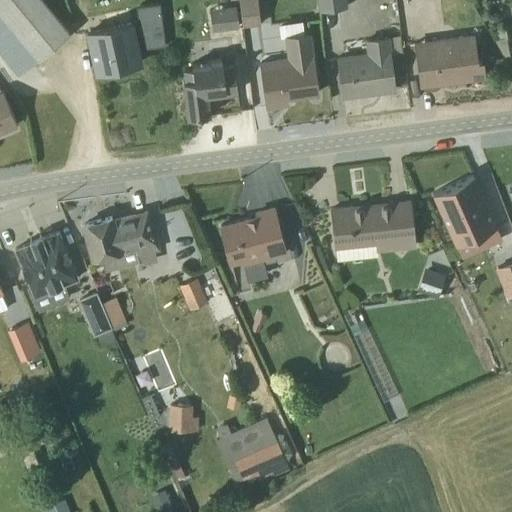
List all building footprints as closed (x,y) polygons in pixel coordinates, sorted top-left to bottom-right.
[(31,0),(0,0),(0,52),(12,68),(57,32),(31,0)] [(240,0),(242,23),(261,23),(259,0),(240,0)] [(321,0),(323,13),(353,9),(351,0),(321,0)] [(210,5),(213,30),(241,27),(238,1),(210,5)] [(130,20),(88,26),(95,75),(137,69),(130,20)] [(330,62),(333,87),(392,81),(387,30),(364,32),(366,58),(330,62)] [(311,93),(309,33),(284,34),(285,63),(258,64),(259,95),(311,93)] [(412,44),(417,82),(478,75),(474,36),(412,44)] [(212,97),(242,95),(240,66),(188,70),(192,121),(213,119),(212,97)] [(0,133),(18,125),(0,83),(0,133)] [(432,193),(455,245),(495,227),(472,175),(432,193)] [(413,247),(408,201),(330,209),(336,261),(376,257),(376,251),(413,247)] [(273,208),(256,212),(257,217),(220,226),(229,263),(242,261),(247,281),(265,276),(262,263),(274,260),(274,257),(284,255),(273,208)] [(111,217),(83,225),(92,259),(100,257),(104,271),(139,262),(140,265),(156,261),(154,251),(157,250),(146,212),(112,221),(111,217)] [(57,231),(14,249),(33,296),(77,279),(57,231)] [(419,289),(441,295),(447,272),(425,266),(419,289)] [(184,283),(193,306),(207,300),(198,278),(184,283)] [(101,347),(115,341),(110,328),(111,328),(95,291),(77,300),(92,335),(95,334),(101,347)] [(125,322),(114,297),(101,303),(111,328),(125,322)] [(490,317),(478,322),(488,344),(497,340),(496,337),(498,336),(490,317)] [(500,350),(492,354),(502,374),(510,371),(500,350)] [(150,394),(142,397),(154,427),(198,431),(198,416),(193,415),(193,403),(171,402),(157,414),(150,394)] [(218,437),(214,439),(225,463),(231,461),(231,468),(231,473),(233,475),(239,481),(246,479),(248,486),(288,468),(286,460),(292,451),(286,435),(273,432),(265,416),(230,432),(226,423),(214,429),(218,437)] [(0,419),(0,450),(10,446),(6,435),(6,434),(0,419)] [(28,476),(54,469),(49,453),(35,457),(30,443),(18,446),(28,476)] [(70,511),(63,498),(41,509),(42,511),(70,511)]
